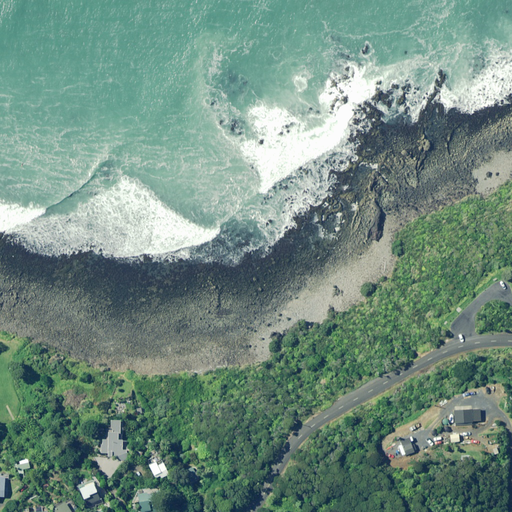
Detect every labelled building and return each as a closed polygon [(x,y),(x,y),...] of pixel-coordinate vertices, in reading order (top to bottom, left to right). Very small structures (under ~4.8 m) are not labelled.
[(472,427),(472,410),(455,411),(455,427),(472,427)] [(121,421),(111,421),(110,429),(103,429),(102,454),(108,454),(108,457),(117,457),(122,462),(129,462),(129,451),(123,451),(123,433),(121,433),(121,421)] [(459,442),(459,434),(450,435),(451,443),(459,442)] [(498,434),(488,435),(488,444),(498,443),(498,434)] [(152,439),(145,442),(149,451),(156,449),(152,439)] [(414,452),(410,445),(403,448),(406,456),(414,452)] [(31,468),(29,459),(19,461),(20,466),(17,467),(19,475),(24,474),(23,470),(31,468)] [(170,475),(164,463),(158,466),(156,462),(149,466),(156,479),(161,476),(162,479),(170,475)] [(201,481),(197,467),(188,470),(192,483),(201,481)] [(101,500),(94,483),(80,489),(87,506),(101,500)] [(141,511),(152,510),(149,493),(138,495),(140,511),(141,511)] [(71,511),(65,502),(53,510),(54,511),(71,511)]
